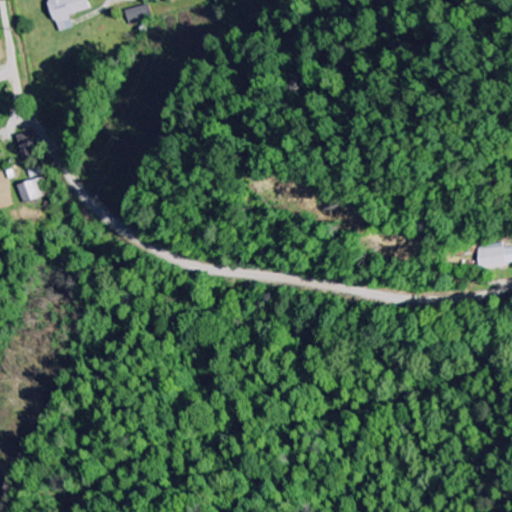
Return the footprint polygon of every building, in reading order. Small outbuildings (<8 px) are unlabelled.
[(77,29),(73,16),(94,10),(91,0),(51,0),(61,33),(77,29)] [(152,20),(149,6),(127,11),(130,25),(152,20)] [(24,157),(37,154),(32,133),(19,136),(24,157)] [(42,179),(19,187),(25,205),(48,198),(42,179)] [(511,249),(504,249),(504,246),(480,246),(480,268),(511,267),(511,249)]
